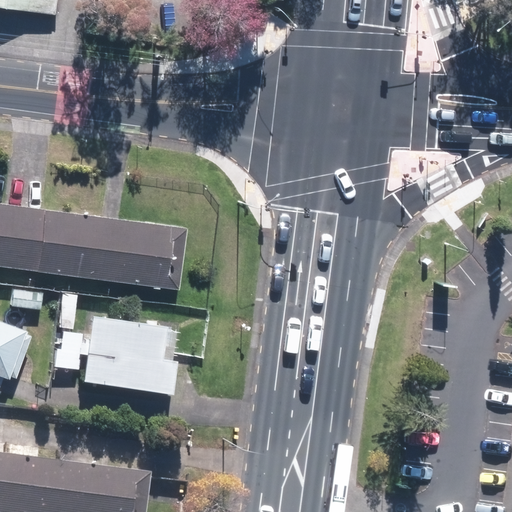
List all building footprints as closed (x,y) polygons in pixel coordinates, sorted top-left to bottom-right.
[(0,0),(0,10),(52,17),(53,0),(0,0)] [(184,227),(0,203),(0,268),(175,291),(184,227)] [(41,294),(7,289),(5,307),(39,312),(41,294)] [(73,294),(56,293),(54,325),(72,325),(73,294)] [(75,372),(74,381),(164,395),(174,327),(84,314),(81,333),(54,329),(48,368),(75,372)] [(27,333),(0,322),(0,378),(1,376),(10,379),(27,333)] [(143,511),(148,475),(0,455),(0,511),(143,511)]
